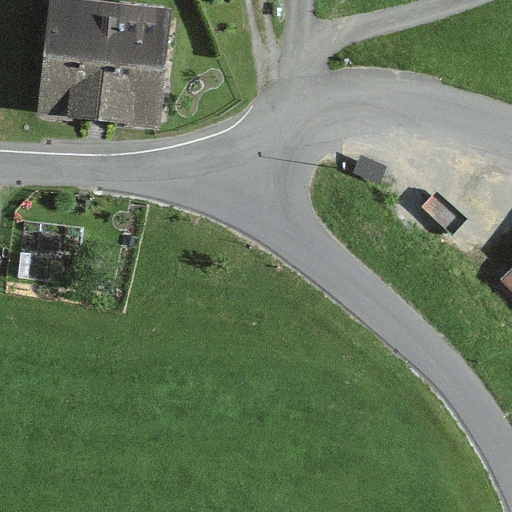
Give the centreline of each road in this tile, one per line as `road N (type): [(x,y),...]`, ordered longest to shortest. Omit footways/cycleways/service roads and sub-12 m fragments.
road 1 (unclassified): [(511,444),(223,146)]
road 2 (unclassified): [(223,146),(362,100),(431,104),(511,133)]
road 3 (unclassified): [(0,165),(147,164),(223,146)]
